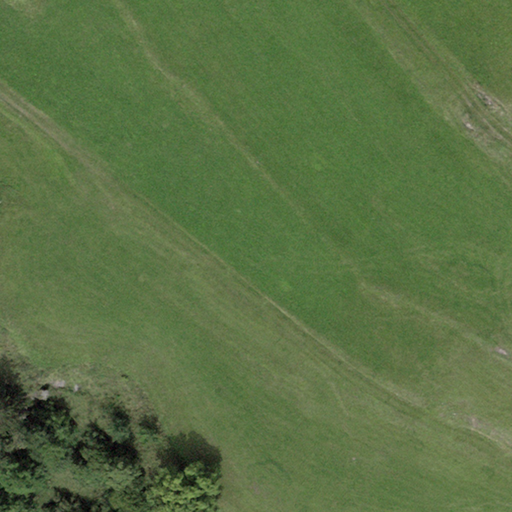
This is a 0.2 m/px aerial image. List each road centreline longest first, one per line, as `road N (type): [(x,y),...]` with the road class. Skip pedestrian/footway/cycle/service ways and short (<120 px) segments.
road 1 (track): [(379,0),(511,142)]
road 2 (track): [(116,180),(0,85)]
